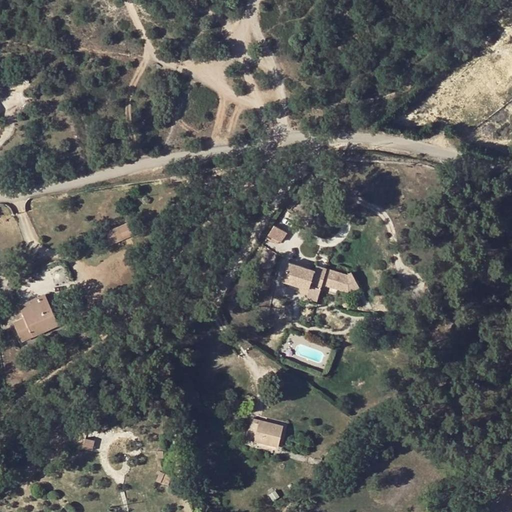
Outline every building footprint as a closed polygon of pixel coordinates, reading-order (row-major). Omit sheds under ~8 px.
[(266,236),(280,244),(287,231),(274,223),(266,236)] [(121,238),(117,227),(100,235),(104,245),(121,238)] [(104,245),(100,235),(93,237),(98,248),(104,245)] [(292,263),(286,281),(311,290),(312,287),(323,291),(324,286),(351,296),(361,290),(353,276),(348,278),(320,268),(318,273),(292,263)] [(49,305),(59,300),(53,289),(44,293),(49,305)] [(49,305),(44,293),(19,305),(24,316),(13,321),(22,341),(67,320),(59,300),(49,305)] [(258,423),(249,421),(246,435),(254,437),(253,441),(278,446),(283,425),(259,419),(258,423)] [(107,426),(102,420),(98,422),(93,425),(100,432),(107,426)] [(94,440),(84,436),(82,440),(81,445),(91,449),(94,440)]
